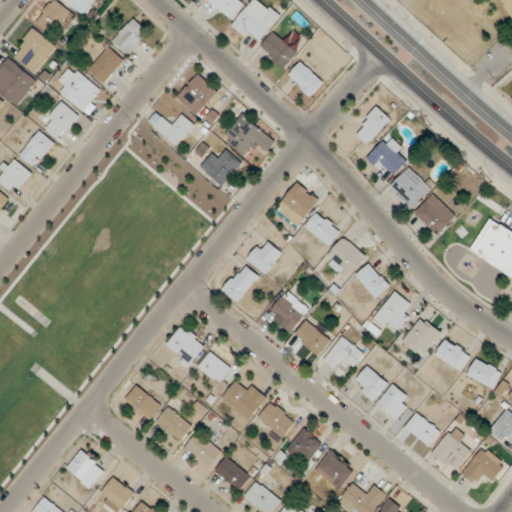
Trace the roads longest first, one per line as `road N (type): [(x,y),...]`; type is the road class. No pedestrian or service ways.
road 1 (residential): [(5,511),(381,56)]
road 2 (residential): [(156,0),(307,137),(453,298),(511,337)]
road 3 (residential): [(186,288),(460,511)]
road 4 (residential): [(0,269),(192,32)]
road 5 (secondary): [(320,0),(511,170)]
road 6 (secondary): [(511,129),(368,0)]
road 7 (residential): [(87,409),(213,511)]
